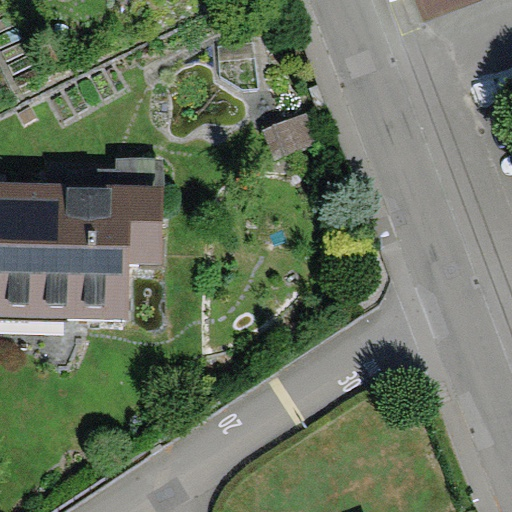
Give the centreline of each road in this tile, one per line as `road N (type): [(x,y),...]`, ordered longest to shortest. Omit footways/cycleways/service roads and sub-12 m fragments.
road 1 (residential): [(447,282),(162,480)]
road 2 (tertiary): [(447,282),(339,0)]
road 3 (tertiary): [(511,456),(447,282)]
